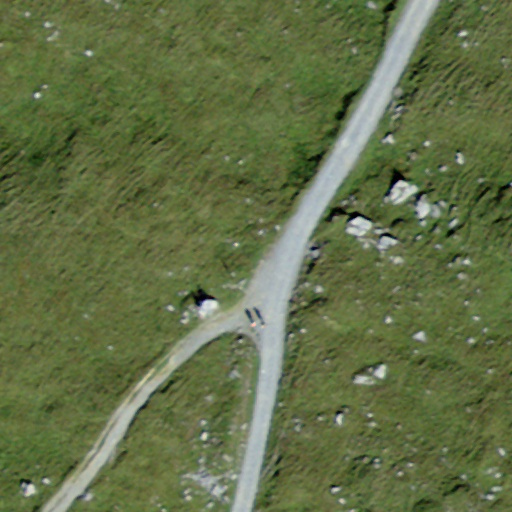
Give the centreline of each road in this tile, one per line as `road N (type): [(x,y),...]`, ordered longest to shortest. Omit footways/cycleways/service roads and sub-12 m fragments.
road 1 (track): [(426,0),(270,294),(232,511)]
road 2 (track): [(46,511),(167,352),(270,294)]
